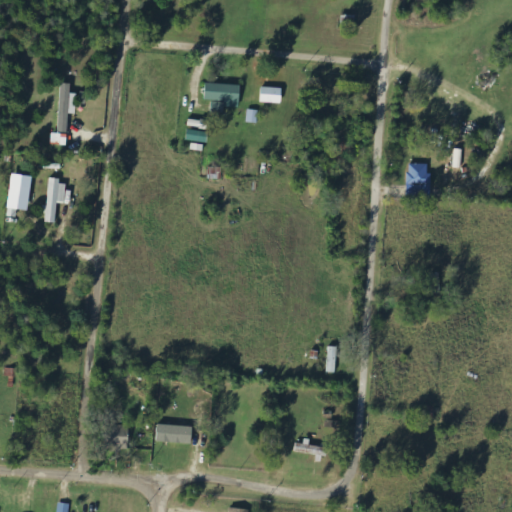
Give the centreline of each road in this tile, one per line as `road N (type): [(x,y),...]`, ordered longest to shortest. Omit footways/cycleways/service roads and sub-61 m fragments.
road 1 (residential): [(311,494),(337,488),(351,466),(389,0)]
road 2 (residential): [(80,474),(124,0)]
road 3 (residential): [(0,468),(156,486),(189,475),(311,494)]
road 4 (residential): [(121,39),(384,65)]
